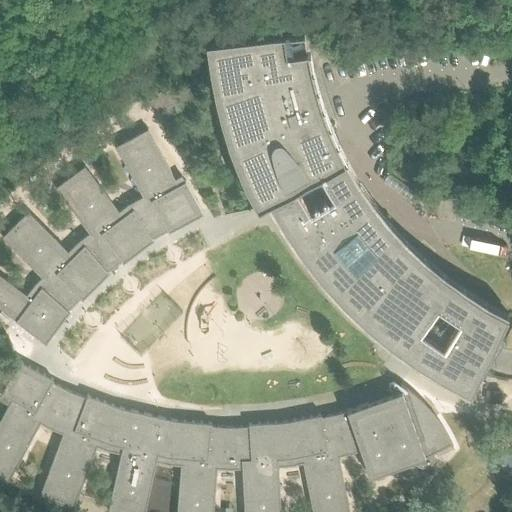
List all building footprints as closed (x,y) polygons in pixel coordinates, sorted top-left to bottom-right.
[(257,37),(205,43),(207,52),(211,79),(217,106),(221,117),(225,132),(228,139),(234,158),(245,183),(257,207),(258,208),(270,202),(284,226),(311,209),(298,187),(321,175),(333,195),(358,179),(347,162),(336,141),(329,125),(321,102),(314,79),(308,51),(287,54),(286,46),(284,35),(284,34),(257,37)] [(182,110),(169,87),(151,97),(152,99),(164,119),(182,110)] [(168,230),(169,232),(204,214),(185,180),(185,181),(182,175),(175,179),(148,130),(117,146),(143,196),(129,204),(119,211),(85,166),(56,187),(90,233),(80,240),(68,252),(29,212),(3,237),(43,277),(36,283),(27,296),(0,275),(0,307),(46,343),(70,311),(68,310),(81,298),(83,300),(110,273),(108,271),(122,261),(123,263),(154,240),(153,238),(168,230)] [(358,179),(333,195),(321,175),(298,187),(311,209),(284,226),(289,235),(306,258),(324,280),(343,301),(357,315),(365,322),(377,333),(399,349),(422,364),(445,378),(469,391),(471,392),(482,370),(494,345),(509,313),(504,311),(483,300),(463,288),(444,274),(426,259),(423,257),(423,256),(405,240),(404,239),(389,221),(379,210),(378,208),(373,202),(358,181),(358,179)] [(451,444),(451,445),(453,444),(445,431),(437,418),(427,406),(416,395),(404,386),(401,384),(400,385),(402,391),(340,413),(322,417),(321,414),(286,421),(249,424),(249,426),(231,427),(212,426),(212,423),(176,420),(122,408),(87,395),(87,398),(69,391),(53,382),(54,380),(20,361),(2,394),(12,400),(0,422),(0,476),(9,481),(41,423),(52,429),(64,433),(40,496),(74,509),(97,446),(109,451),(121,453),(108,511),(115,511),(145,511),(157,461),(169,464),(181,465),(177,511),(213,511),(217,468),(230,469),(243,468),(245,511),(281,511),(279,466),(291,465),(303,463),(313,511),(350,511),(339,456),(351,453),(365,448),(375,475),(414,461),(415,462),(417,465),(421,467),(425,467),(429,466),(430,466),(433,463),(434,459),(435,455),(434,453),(451,444)]
